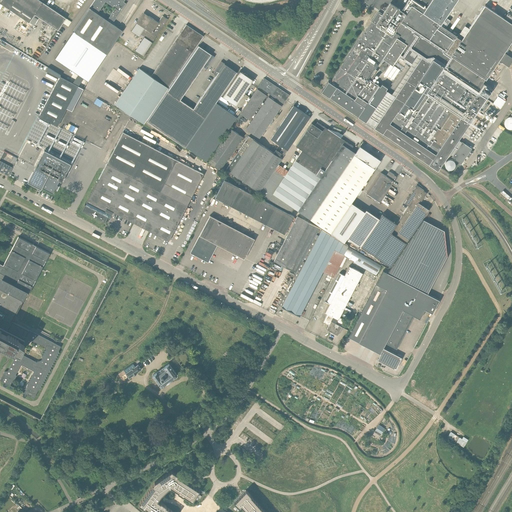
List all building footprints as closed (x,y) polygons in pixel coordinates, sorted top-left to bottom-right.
[(36,13),(17,0),(1,0),(0,2),(0,3),(33,25),(39,17),(48,24),(39,37),(48,43),(57,30),(58,30),(66,18),(43,2),(36,13)] [(17,0),(36,13),(43,2),(38,0),(17,0)] [(94,0),(56,58),(89,80),(122,31),(112,24),(125,5),(122,4),(124,0),(94,0)] [(359,0),(370,8),(371,7),(378,11),(330,82),(328,81),(321,92),(365,122),(374,128),(437,171),(485,100),(476,94),(485,80),(499,60),(504,52),(511,40),(511,24),(503,18),(484,5),(469,28),(465,26),(459,33),(464,36),(461,40),(456,37),(457,36),(446,29),(449,24),(443,20),(456,0),(409,0),(404,9),(391,1),(391,0),(359,0)] [(144,13),(137,23),(145,29),(141,34),(152,42),(168,19),(162,16),(158,23),(144,13)] [(144,124),(153,111),(203,36),(186,25),(151,76),(139,68),(115,104),(144,124)] [(159,130),(180,100),(203,67),(206,69),(214,57),(199,46),(147,121),(159,130)] [(237,72),(221,61),(213,73),(216,76),(193,109),(180,100),(159,130),(186,147),(207,161),(236,117),(216,103),(237,72)] [(60,77),(61,75),(48,68),(46,70),(59,78),(60,77)] [(240,71),(222,97),(236,106),(253,80),(240,71)] [(78,86),(60,77),(59,78),(39,117),(57,126),(78,86)] [(264,78),(258,87),(283,104),(289,95),(264,78)] [(81,96),(94,103),(97,98),(84,91),(81,96)] [(261,138),(282,104),(268,95),(261,106),(256,103),(253,107),(252,107),(246,117),(250,119),(244,128),(261,138)] [(501,109),(506,101),(498,96),(493,103),(501,109)] [(287,150),(307,121),(310,117),(293,106),(292,108),(291,107),(290,109),(291,109),(270,139),(287,150)] [(296,147),(302,151),(295,161),(284,177),(274,170),(259,192),(258,194),(291,214),(294,209),(297,211),(310,219),(354,155),(355,153),(351,150),(353,146),(345,141),(320,124),(317,122),(315,126),(312,123),(296,147)] [(207,162),(220,170),(242,137),(230,129),(207,162)] [(122,132),(106,164),(97,182),(86,202),(87,202),(85,205),(81,211),(104,223),(107,217),(110,218),(111,215),(113,212),(160,236),(169,241),(181,216),(187,206),(186,205),(203,174),(176,160),(122,132)] [(274,170),(282,159),(249,136),(226,169),(259,192),(274,170)] [(452,155),(461,161),(469,149),(459,143),(452,155)] [(355,153),(354,155),(374,169),(380,160),(360,146),(355,153)] [(62,182),(71,164),(44,150),(27,182),(41,190),(42,188),(53,194),(55,189),(57,189),(57,190),(59,186),(59,187),(57,186),(60,181),(62,182)] [(351,203),(374,169),(354,155),(310,219),(331,233),(351,203)] [(454,168),(455,166),(455,164),(454,162),(453,161),(452,160),(451,160),(450,160),(448,160),(447,160),(446,162),(445,163),(445,164),(445,166),(445,167),(446,168),(447,169),(448,169),(450,170),(451,169),(453,169),(454,168)] [(0,161),(0,171),(8,176),(12,167),(0,161)] [(381,173),(367,194),(379,203),(397,177),(389,172),(386,176),(381,173)] [(284,234),(294,216),(224,180),(215,198),(284,234)] [(379,218),(360,246),(390,266),(423,218),(428,210),(420,204),(427,194),(424,191),(417,186),(405,204),(409,207),(397,225),(382,214),(379,218)] [(359,247),(360,246),(379,218),(366,209),(364,212),(351,203),(331,233),(343,242),(346,238),(359,247)] [(210,216),(190,253),(208,262),(217,245),(244,258),(254,239),(210,216)] [(296,273),(319,228),(297,217),(274,261),(296,273)] [(383,271),(348,337),(380,354),(383,348),(385,343),(396,349),(414,315),(420,318),(424,309),(432,313),(439,300),(428,294),(447,256),(446,245),(444,231),(424,220),(390,271),(388,273),(387,273),(388,271),(384,269),(383,271)] [(319,228),(296,273),(279,306),(299,316),(334,249),(344,254),(348,246),(319,228)] [(0,345),(17,354),(8,371),(4,371),(0,379),(0,380),(10,386),(12,381),(13,382),(17,375),(15,375),(21,365),(34,371),(31,376),(30,376),(31,378),(29,378),(30,380),(28,381),(29,382),(27,383),(28,385),(24,393),(34,398),(38,390),(40,390),(40,388),(41,388),(41,386),(43,385),(42,384),(44,383),(43,381),(45,381),(44,379),(46,379),(45,377),(47,376),(47,375),(48,374),(48,373),(50,372),(50,369),(51,369),(51,367),(52,366),(52,365),(53,364),(53,363),(55,362),(54,360),(56,360),(55,358),(57,358),(56,356),(58,355),(58,354),(59,353),(59,351),(61,346),(29,330),(24,340),(7,330),(12,321),(27,293),(29,294),(50,253),(18,237),(3,266),(0,264),(0,345)] [(342,327),(336,324),(343,311),(343,310),(357,282),(358,282),(363,273),(362,273),(349,267),(349,266),(344,275),(347,277),(332,305),(329,303),(325,313),(329,315),(325,323),(329,325),(326,330),(337,336),(342,327)] [(383,348),(380,354),(377,360),(395,369),(401,357),(383,348)] [(128,377),(129,378),(141,370),(138,364),(131,369),(129,366),(123,369),(126,373),(123,375),(126,379),(128,377)] [(152,376),(161,388),(178,376),(169,364),(152,376)] [(376,430),(381,433),(383,435),(386,430),(384,429),(379,425),(376,430)] [(448,436),(464,446),(469,439),(463,436),(462,438),(451,431),(448,436)] [(154,482),(139,505),(145,509),(145,508),(150,511),(173,511),(166,507),(166,506),(161,502),(161,503),(157,501),(161,496),(167,489),(171,487),(178,492),(178,493),(183,496),(184,496),(192,501),(195,496),(197,497),(199,494),(198,493),(199,490),(178,476),(178,475),(172,471),(154,482)] [(264,511),(251,496),(246,490),(234,503),(236,505),(235,506),(238,509),(239,507),(239,508),(241,506),(246,511),(264,511)]
